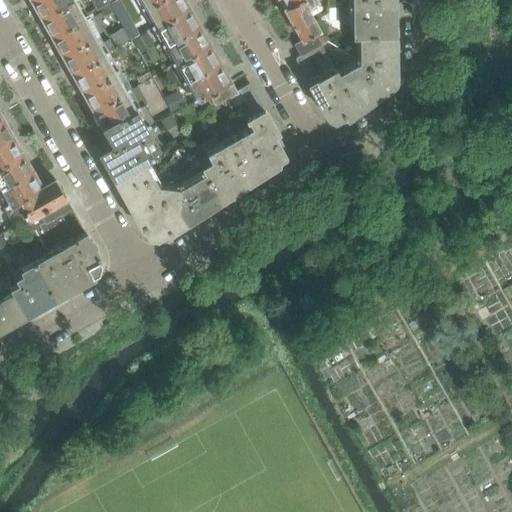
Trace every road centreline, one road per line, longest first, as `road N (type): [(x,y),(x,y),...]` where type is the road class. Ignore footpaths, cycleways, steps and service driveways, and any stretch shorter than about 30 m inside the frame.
road 1 (residential): [(140,276),(0,29)]
road 2 (residential): [(140,276),(322,160)]
road 3 (residential): [(322,160),(415,94),(418,0)]
road 4 (residential): [(322,160),(231,0)]
road 5 (residential): [(0,356),(140,276)]
